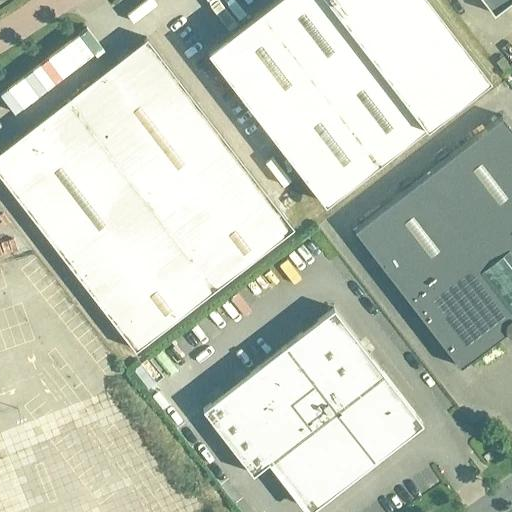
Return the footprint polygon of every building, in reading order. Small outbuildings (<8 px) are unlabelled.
[(490,75),(431,0),(272,0),(254,14),(208,50),(325,202),(490,75)] [(511,0),(483,0),(494,14),(511,0)] [(293,226),(147,37),(144,39),(146,42),(72,100),(69,97),(66,99),(68,102),(0,155),(0,173),(130,342),(135,349),(293,226)] [(511,127),(502,114),(354,229),(404,294),(460,367),(509,329),(510,331),(511,331),(511,127)] [(334,307),(202,408),(252,473),(268,461),(271,459),(308,507),(418,422),(420,425),(423,422),(334,307)] [(160,353),(139,369),(151,385),(172,368),(160,353)]
